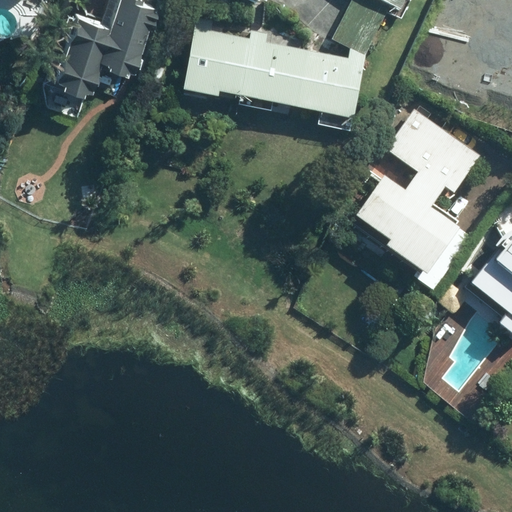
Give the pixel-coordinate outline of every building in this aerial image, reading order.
[(114,0),(108,21),(74,11),(54,76),(89,87),(96,62),(132,73),(154,0),(114,0)] [(387,11),(366,0),(348,0),(327,40),(362,58),(387,11)] [(376,0),(399,11),(404,0),(376,0)] [(474,73),(501,84),(497,95),(511,100),(511,10),(501,6),(474,73)] [(364,62),(193,29),(181,85),(353,119),(364,62)] [(386,150),(418,172),(403,192),(382,178),(353,220),(428,271),(457,229),(428,209),(442,189),(451,195),(477,157),(412,112),(386,150)] [(511,233),(506,235),(498,240),(492,248),(495,250),(467,285),(511,320),(511,233)]
